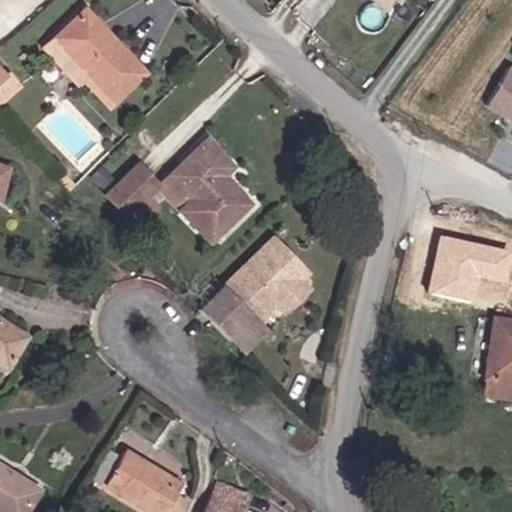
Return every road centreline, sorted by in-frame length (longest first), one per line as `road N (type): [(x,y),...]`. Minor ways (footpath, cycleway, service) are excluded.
road 1 (unclassified): [(347,485),(351,397),(390,179),(383,155)]
road 2 (residential): [(347,485),(299,470),(134,339)]
road 3 (unclassified): [(383,155),(378,139),(223,0)]
road 4 (residential): [(383,155),(511,206)]
